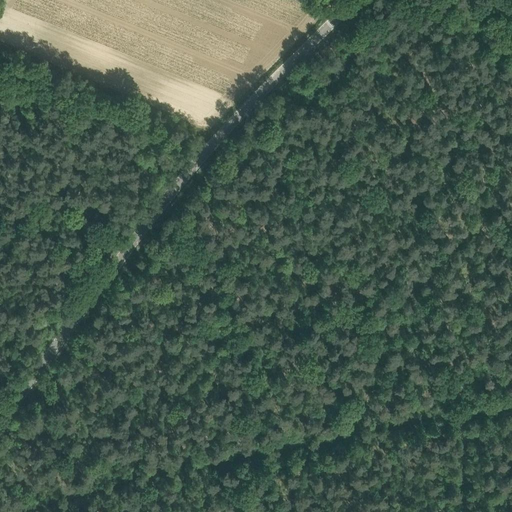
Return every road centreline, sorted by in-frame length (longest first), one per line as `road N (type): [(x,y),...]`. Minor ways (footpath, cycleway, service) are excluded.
road 1 (tertiary): [(0,424),(188,171),(355,0)]
road 2 (track): [(26,511),(387,428),(511,409)]
road 3 (track): [(511,266),(394,368),(340,438)]
